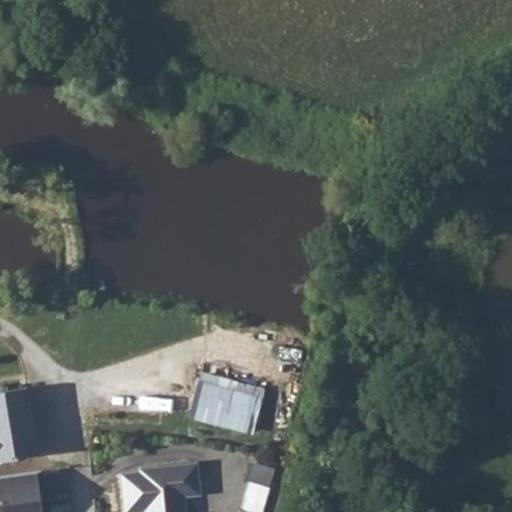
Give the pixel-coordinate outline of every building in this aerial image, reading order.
[(201,373),(199,381),(236,391),(237,382),(201,373)] [(236,391),(199,381),(191,414),(253,430),(262,398),(236,391)] [(26,386),(0,390),(0,459),(39,453),(26,386)] [(139,470),(120,473),(124,511),(128,511),(147,510),(147,511),(185,511),(184,495),(199,493),(196,462),(138,468),(139,470)] [(244,507),(262,511),(264,511),(277,467),(256,462),(244,507)] [(40,470),(0,475),(0,511),(40,511),(38,494),(43,493),(40,470)]
